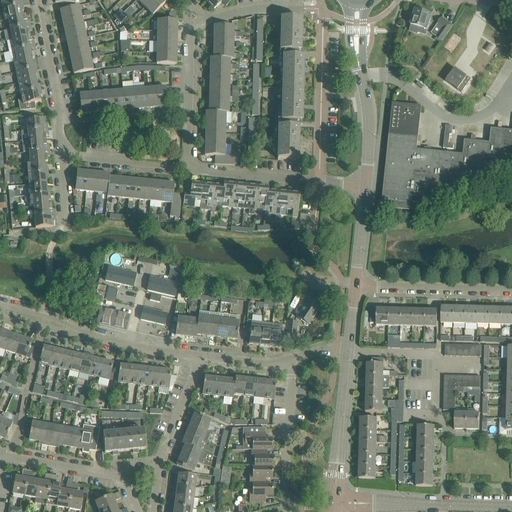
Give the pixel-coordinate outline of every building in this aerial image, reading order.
[(18,0),(0,0),(2,9),(22,5),(21,0),(20,0),(19,0),(18,0)] [(166,2),(164,0),(152,0),(145,8),(152,15),(166,2)] [(207,0),(206,2),(214,9),(222,2),(226,6),(231,0),(207,0)] [(22,5),(2,9),(5,20),(22,16),(21,12),(24,11),(22,5)] [(62,21),(81,17),(79,6),(60,10),(62,21)] [(410,25),(411,26),(409,32),(418,35),(418,33),(425,36),(433,11),(419,7),(418,11),(415,10),(413,18),(410,17),(408,23),(411,24),(410,25)] [(120,9),(113,17),(117,20),(124,13),(120,9)] [(117,20),(120,23),(127,16),(124,13),(117,20)] [(22,16),(5,20),(5,21),(8,20),(10,30),(30,26),(29,20),(26,21),(25,15),(22,16)] [(64,32),(84,28),(83,23),(81,17),(62,21),(64,32)] [(300,77),(300,60),(301,56),(298,56),(298,31),(301,31),(301,19),(281,18),(280,51),(283,51),(281,126),(278,126),(278,159),(298,160),(298,148),(295,148),(296,122),(299,122),(300,101),(302,101),(303,78),(300,77)] [(452,22),(449,20),(448,23),(441,18),(437,24),(443,28),(435,38),(441,42),(452,26),(451,25),(452,22)] [(177,32),(177,21),(157,20),(157,31),(177,32)] [(119,32),(120,33),(127,31),(131,30),(127,25),(119,30),(120,31),(119,32)] [(12,41),(30,37),(29,32),(31,31),(30,26),(10,30),(12,41)] [(243,37),(243,33),(233,32),(233,26),(214,26),(214,37),(243,37)] [(86,38),(84,28),(64,32),(67,42),(86,38)] [(176,43),(177,32),(157,31),(157,42),(176,43)] [(30,37),(12,41),(7,42),(9,52),(35,47),(33,41),(31,42),(30,37)] [(233,37),(243,38),(243,37),(214,37),(213,47),(233,48),(233,37)] [(86,38),(67,42),(69,53),(88,49),(86,38)] [(176,54),(176,43),(157,42),(157,53),(176,54)] [(129,43),(120,43),(121,52),(129,52),(129,43)] [(36,53),(35,47),(9,52),(11,62),(14,62),(34,58),(33,53),(36,53)] [(213,47),(213,58),(233,59),(233,48),(213,47)] [(69,53),(71,64),(90,60),(88,49),(69,53)] [(156,64),(166,64),(176,65),(176,54),(157,53),(156,64)] [(35,59),(34,58),(14,62),(16,73),(36,69),(35,63),(32,64),(31,59),(35,59)] [(233,59),(213,58),(210,58),(210,69),(229,69),(230,59),(233,59)] [(93,70),(90,60),(71,64),(74,74),(93,70)] [(36,69),(16,73),(18,84),(36,80),(35,75),(37,74),(36,69)] [(210,69),(210,80),(229,80),(229,69),(210,69)] [(471,80),(455,69),(446,82),(462,93),(471,80)] [(36,80),(18,84),(21,94),(40,90),(39,84),(37,85),(36,80)] [(210,80),(209,91),(229,91),(229,80),(210,80)] [(166,87),(165,87),(155,88),(157,108),(168,107),(166,89),(166,87)] [(146,109),(157,108),(155,88),(144,89),(146,109)] [(135,109),(146,109),(144,89),(133,90),(135,109)] [(20,111),(36,110),(34,103),(40,101),(39,96),(42,95),(40,90),(21,94),(22,100),(18,101),(20,111)] [(124,110),(135,109),(133,90),(123,91),(124,110)] [(113,111),(124,110),(123,91),(112,92),(113,111)] [(209,91),(209,101),(229,102),(238,102),(238,97),(229,97),(229,91),(209,91)] [(113,111),(112,92),(101,93),(102,112),(113,111)] [(92,113),(102,112),(101,93),(90,94),(92,113)] [(81,114),(92,113),(90,94),(79,95),(81,114)] [(209,101),(209,112),(228,113),(229,102),(209,101)] [(464,157),(415,152),(419,109),(394,106),(383,207),(409,210),(410,195),(461,201),(463,186),(488,189),(489,175),(511,177),(511,133),(492,131),(491,145),(466,143),(464,157)] [(206,112),(205,123),(225,124),(225,113),(228,113),(209,112),(206,112)] [(26,120),(27,131),(47,130),(47,124),(44,124),(44,119),(26,120)] [(205,123),(205,134),(225,134),(225,124),(205,123)] [(27,131),(21,132),(22,143),(46,141),(45,135),(48,135),(47,130),(27,131)] [(205,145),(225,145),(225,134),(205,134),(205,145)] [(46,146),(46,141),(22,143),(23,153),(29,153),(49,151),(49,145),(46,146)] [(214,164),(237,165),(238,156),(224,155),(225,145),(205,145),(205,156),(215,156),(214,164)] [(50,157),(49,151),(29,153),(30,163),(27,163),(27,164),(48,162),(47,157),(50,157)] [(48,163),(48,162),(27,164),(28,175),(48,173),(47,167),(45,167),(44,163),(48,163)] [(75,191),(86,192),(88,172),(77,171),(75,191)] [(86,192),(97,193),(99,173),(88,172),(86,192)] [(48,179),(48,173),(28,175),(28,185),(46,184),(46,179),(48,179)] [(97,193),(107,194),(107,197),(109,177),(110,174),(99,173),(97,193)] [(107,197),(118,198),(120,178),(109,177),(107,197)] [(120,178),(118,198),(129,199),(127,208),(128,208),(131,179),(120,178)] [(131,179),(128,208),(132,209),(133,200),(140,200),(142,180),(131,179)] [(151,201),(152,182),(142,180),(140,200),(151,201)] [(163,183),(152,182),(151,201),(161,202),(163,183)] [(179,217),(180,204),(181,194),(173,194),(174,184),(163,183),(161,202),(171,203),(170,217),(179,217)] [(183,206),(194,207),(200,208),(200,210),(202,184),(191,183),(190,194),(184,194),(183,206)] [(222,208),(222,207),(224,183),(223,186),(213,185),(211,211),(210,213),(215,213),(216,207),(222,208)] [(222,207),(233,208),(235,184),(224,183),(222,207)] [(29,196),(50,194),(49,189),(47,189),(46,184),(28,185),(29,196)] [(200,210),(211,211),(213,185),(202,184),(200,210)] [(233,208),(238,209),(244,209),(246,185),(235,184),(233,208)] [(244,209),(249,210),(254,210),(256,187),(246,185),(244,209)] [(254,210),(259,211),(265,211),(264,214),(265,214),(267,188),(256,187),(254,210)] [(276,215),(278,192),(267,191),(268,188),(267,188),(265,214),(271,215),(276,215)] [(276,215),(280,216),(281,209),(287,210),(288,193),(278,192),(276,215)] [(287,210),(293,210),(292,217),(297,218),(299,194),(288,193),(287,210)] [(50,200),(50,194),(29,196),(30,206),(48,205),(47,200),(50,200)] [(34,217),(55,216),(54,210),(52,210),(51,204),(48,205),(30,206),(30,207),(33,207),(34,217)] [(34,217),(34,218),(35,228),(53,227),(53,222),(55,221),(55,216),(34,217)] [(108,268),(105,281),(132,288),(134,282),(136,274),(108,268)] [(150,277),(147,291),(174,297),(177,284),(150,277)] [(100,290),(98,294),(103,295),(102,299),(107,301),(110,289),(105,287),(104,291),(100,290)] [(151,295),(149,301),(160,303),(161,297),(151,295)] [(221,298),(221,303),(224,303),(231,304),(231,300),(228,299),(229,296),(222,295),(221,298)] [(310,298),(297,318),(308,326),(322,306),(310,298)] [(264,303),(263,308),(274,309),(274,305),(275,301),(264,299),(264,303)] [(441,307),(441,324),(453,324),(453,308),(441,307)] [(465,325),(465,308),(453,308),(453,324),(465,325)] [(477,325),(477,308),(465,308),(465,325),(477,325)] [(489,325),(490,309),(477,308),(477,325),(489,325)] [(99,309),(95,321),(126,329),(129,316),(99,309)] [(143,309),(140,320),(164,326),(166,314),(143,309)] [(501,325),(502,309),(490,309),(489,325),(501,325)] [(511,309),(502,309),(501,325),(511,325),(511,309)] [(370,312),(370,324),(376,324),(376,326),(386,326),(388,326),(389,310),(376,310),(376,312),(370,312)] [(400,327),(401,310),(389,310),(388,326),(400,327)] [(412,327),(413,311),(401,310),(400,327),(412,327)] [(412,327),(424,327),(425,311),(413,311),(412,327)] [(437,328),(437,311),(425,311),(424,327),(437,328)] [(186,337),(188,319),(177,317),(177,318),(174,318),(173,322),(177,322),(176,325),(175,335),(186,337)] [(196,338),(196,335),(199,317),(198,317),(197,320),(188,319),(186,337),(196,338)] [(196,335),(207,336),(209,318),(199,317),(196,335)] [(207,336),(217,337),(219,319),(209,318),(207,336)] [(217,337),(227,338),(229,321),(219,319),(217,337)] [(227,338),(237,340),(238,330),(239,322),(229,321),(227,338)] [(288,321),(286,338),(295,339),(297,323),(288,321)] [(249,337),(249,344),(259,345),(261,327),(262,323),(252,322),(251,322),(251,326),(250,334),(249,337)] [(261,327),(259,345),(269,346),(271,329),(272,324),(262,323),(261,327)] [(271,329),(269,346),(280,348),(281,338),(282,330),(282,325),(272,324),(271,329)] [(0,349),(5,351),(11,334),(1,331),(0,332),(0,349)] [(5,351),(16,355),(21,338),(11,334),(5,351)] [(21,338),(16,355),(26,358),(30,359),(32,353),(33,348),(30,347),(32,341),(21,338)] [(39,364),(49,366),(53,349),(43,347),(39,364)] [(59,369),(63,351),(53,349),(49,366),(59,369)] [(73,354),(63,351),(59,369),(69,371),(73,354)] [(79,373),(83,356),(73,354),(69,371),(79,373)] [(83,356),(79,373),(89,376),(93,359),(94,355),(87,354),(86,357),(83,356)] [(103,361),(93,359),(89,376),(99,378),(103,361)] [(397,372),(383,372),(383,365),(383,359),(372,359),(372,364),(367,364),(366,376),(389,377),(397,377),(397,372)] [(109,380),(111,373),(113,363),(103,361),(99,378),(109,380)] [(120,365),(118,375),(117,383),(128,384),(130,366),(120,365)] [(140,368),(130,366),(128,384),(138,385),(140,368)] [(8,379),(6,383),(11,385),(16,388),(18,383),(17,383),(19,377),(13,375),(15,370),(12,368),(8,379)] [(150,369),(140,368),(138,385),(148,386),(150,369)] [(148,386),(158,387),(161,370),(150,369),(148,386)] [(158,387),(169,389),(171,371),(161,370),(158,387)] [(389,389),(389,377),(366,376),(366,389),(383,389),(389,389)] [(212,396),(214,378),(204,377),(202,395),(212,396)] [(222,397),(224,380),(214,378),(212,396),(222,397)] [(235,378),(235,381),(233,398),(233,395),(243,396),(245,379),(235,378)] [(256,380),(245,379),(243,396),(254,398),(256,380)] [(233,398),(235,381),(224,380),(222,397),(233,398)] [(264,399),(266,381),(256,380),(254,398),(264,399)] [(274,400),(276,383),(266,381),(264,399),(274,400)] [(33,388),(32,393),(42,395),(44,388),(34,385),(33,388)] [(474,388),(468,388),(468,393),(467,396),(475,396),(475,402),(480,403),(480,391),(480,388),(474,388)] [(383,389),(366,389),(366,401),(382,401),(383,389)] [(399,389),(399,401),(394,401),(394,402),(404,402),(404,390),(399,389)] [(382,401),(366,401),(365,413),(382,413),(382,401)] [(392,416),(403,417),(404,402),(394,402),(394,409),(391,409),(391,416),(392,416)] [(455,413),(454,430),(467,430),(467,413),(455,413)] [(479,431),(479,414),(467,413),(467,430),(479,431)] [(207,430),(211,420),(194,414),(190,424),(207,430)] [(220,416),(218,420),(230,425),(230,421),(225,419),(226,418),(220,416)] [(392,432),(397,432),(397,423),(403,423),(403,417),(392,416),(392,432)] [(487,431),(487,422),(493,423),(493,418),(482,418),(482,431),(487,431)] [(13,423),(3,419),(0,424),(0,437),(5,440),(13,423)] [(377,419),(360,419),(360,431),(376,431),(377,419)] [(42,424),(41,424),(32,422),(28,440),(39,441),(42,424)] [(49,443),(48,446),(55,448),(56,445),(59,445),(62,428),(58,427),(58,424),(52,423),(52,426),(49,443)] [(52,426),(42,424),(39,441),(42,442),(41,445),(48,446),(52,426)] [(190,424),(186,434),(202,441),(206,442),(210,432),(207,430),(190,424)] [(82,431),(79,449),(83,449),(82,452),(89,454),(90,448),(95,449),(99,429),(83,426),(82,431)] [(434,439),(434,427),(418,427),(417,439),(434,439)] [(69,447),(72,429),(62,428),(59,445),(69,447)] [(251,450),(272,450),(272,439),(265,439),(265,428),(243,428),(243,450),(251,450)] [(79,449),(82,431),(72,429),(69,447),(79,449)] [(102,434),(104,453),(112,452),(112,455),(118,454),(118,452),(132,450),(133,453),(138,453),(138,450),(146,449),(144,430),(102,434)] [(376,431),(360,431),(360,443),(376,443),(376,444),(387,444),(387,437),(376,437),(376,431)] [(185,445),(201,452),(201,451),(198,450),(202,441),(186,434),(182,444),(185,445)] [(414,438),(413,443),(417,444),(417,451),(433,451),(434,439),(417,439),(414,438)] [(360,443),(359,455),(376,456),(376,444),(376,443),(360,443)] [(180,455),(197,462),(201,452),(185,445),(180,455)] [(251,450),(251,460),(254,460),(254,467),(252,467),(274,467),(274,456),(263,456),(263,450),(272,450),(251,450)] [(417,451),(417,463),(433,463),(433,451),(417,451)] [(176,465),(186,469),(193,472),(197,462),(180,455),(176,465)] [(359,455),(359,467),(375,468),(376,456),(359,455)] [(433,475),(433,463),(417,463),(416,475),(433,475)] [(229,483),(232,468),(225,467),(222,482),(229,483)] [(274,468),(274,467),(252,467),(252,474),(249,474),(249,485),(272,485),(262,485),(262,479),(272,479),(272,468),(274,468)] [(375,480),(375,468),(359,467),(359,479),(375,480)] [(29,471),(23,470),(21,478),(15,477),(12,494),(24,496),(29,471)] [(29,471),(24,496),(35,498),(38,481),(33,480),(34,472),(29,471)] [(35,498),(34,503),(46,505),(51,475),(45,474),(44,482),(38,481),(35,498)] [(188,476),(179,474),(178,478),(176,477),(175,485),(195,487),(196,476),(188,476)] [(51,475),(46,505),(57,507),(61,485),(55,484),(57,476),(51,475)] [(432,488),(432,487),(433,475),(416,475),(416,487),(432,488)] [(68,509),(72,484),(67,483),(65,491),(60,490),(61,485),(57,507),(68,509)] [(81,504),(83,494),(77,493),(78,485),(72,484),(68,509),(80,511),(81,504)] [(176,496),(193,498),(195,487),(175,485),(174,493),(176,493),(176,496)] [(272,496),(272,485),(249,485),(252,485),(252,492),(249,492),(249,493),(249,503),(262,503),(262,496),(272,496)] [(119,492),(95,502),(99,511),(102,511),(116,506),(114,501),(121,498),(119,492)] [(193,498),(176,496),(175,499),(173,499),(172,506),(192,509),(193,498)]
